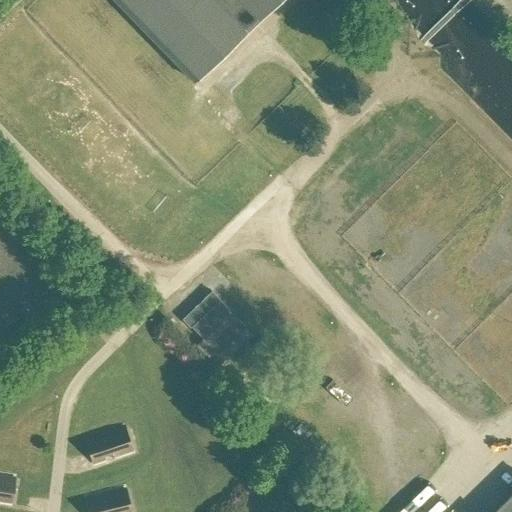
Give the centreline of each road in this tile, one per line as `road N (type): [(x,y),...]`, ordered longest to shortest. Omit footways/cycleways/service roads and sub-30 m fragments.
road 1 (unclassified): [(160,296),(0,132)]
road 2 (residential): [(511,161),(410,55)]
